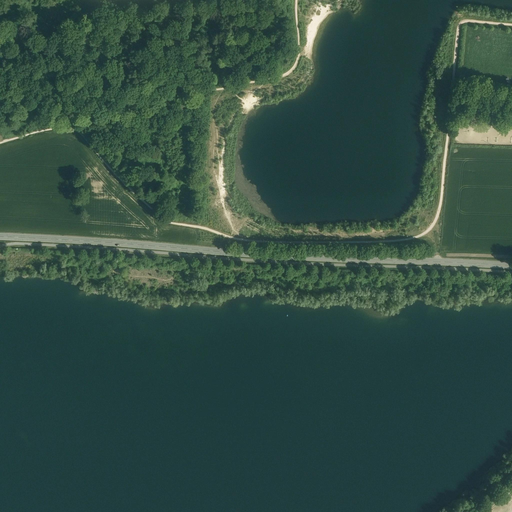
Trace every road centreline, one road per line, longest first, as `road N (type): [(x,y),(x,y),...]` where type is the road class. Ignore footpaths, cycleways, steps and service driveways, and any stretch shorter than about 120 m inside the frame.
road 1 (unknown): [(0,143),(75,131),(166,220),(232,238),(365,243),(424,236),(437,217),(458,19),(511,21)]
road 2 (tertiary): [(0,235),(511,265)]
road 3 (unknown): [(299,0),(298,57),(283,79),(228,91),(153,86),(74,114)]
